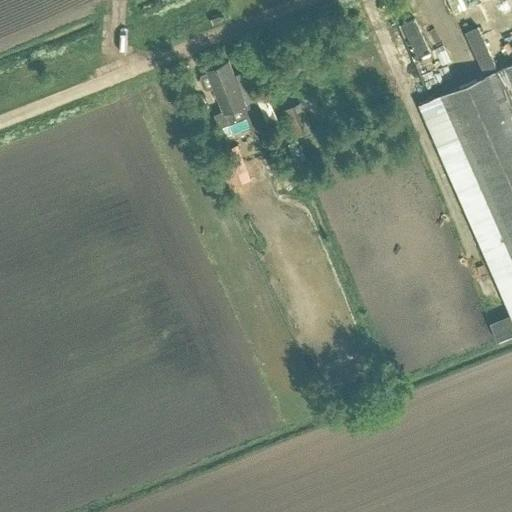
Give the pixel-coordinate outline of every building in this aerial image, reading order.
[(447,0),(452,10),(478,0),(447,0)] [(416,50),(427,44),(411,14),(400,20),(416,50)] [(477,22),(464,28),(478,64),(492,59),(477,22)] [(251,131),(277,121),(267,96),(257,101),(256,99),(245,103),(228,60),(206,69),(208,72),(202,75),(201,79),(204,87),(209,89),(214,87),(222,109),(213,113),(218,126),(245,116),(251,131)] [(511,61),(415,103),(511,328),(511,61)] [(308,120),(301,101),(291,105),(299,124),(308,120)] [(235,141),(213,151),(228,185),(250,176),(235,141)] [(329,375),(334,388),(365,375),(369,385),(379,381),(375,370),(365,374),(360,362),(329,375)]
